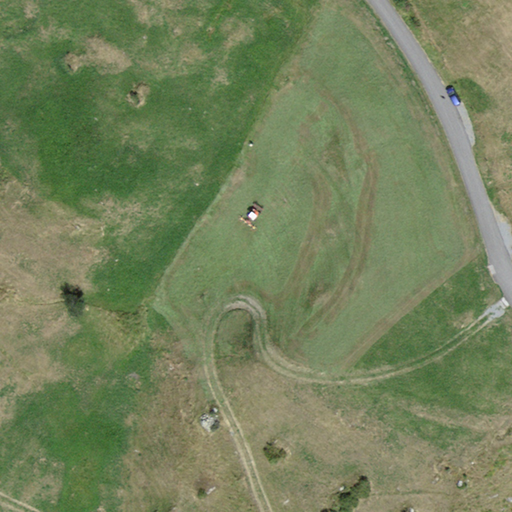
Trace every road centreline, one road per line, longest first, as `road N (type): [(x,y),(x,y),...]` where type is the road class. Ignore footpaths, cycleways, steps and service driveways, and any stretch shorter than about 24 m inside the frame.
road 1 (track): [(262,511),(207,383),(208,325),(218,309),(251,305),(269,368),(331,382),(421,360),(467,338),(511,302)]
road 2 (track): [(511,286),(444,107),(378,0)]
